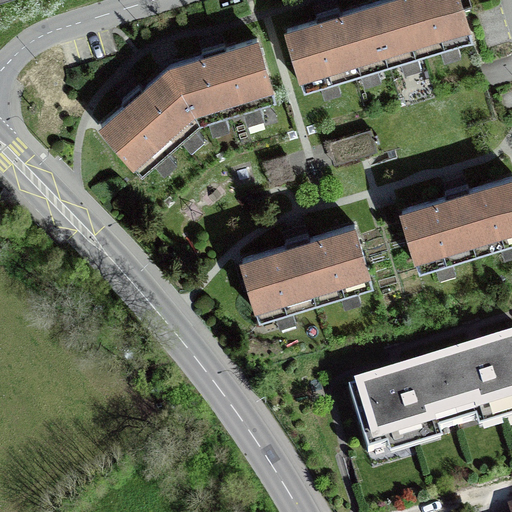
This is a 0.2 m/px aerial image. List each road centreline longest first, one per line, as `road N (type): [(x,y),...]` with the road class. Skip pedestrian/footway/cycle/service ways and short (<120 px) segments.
road 1 (secondary): [(300,511),(167,321),(0,144)]
road 2 (residential): [(0,72),(49,31),(154,0)]
